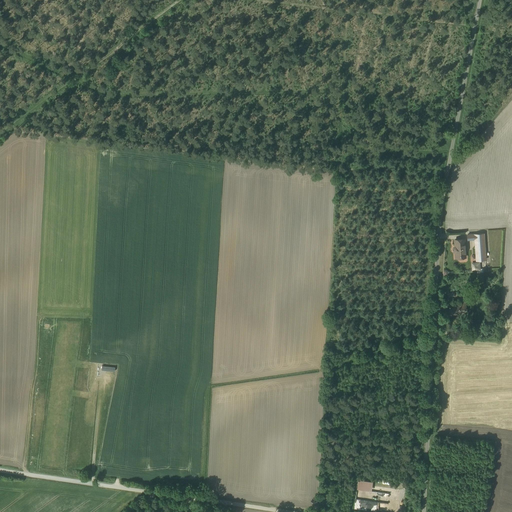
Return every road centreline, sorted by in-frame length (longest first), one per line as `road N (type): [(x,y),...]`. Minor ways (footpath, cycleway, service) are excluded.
road 1 (track): [(435,299),(444,193),(479,0)]
road 2 (track): [(0,470),(299,511)]
road 3 (unclassified): [(425,511),(435,299)]
